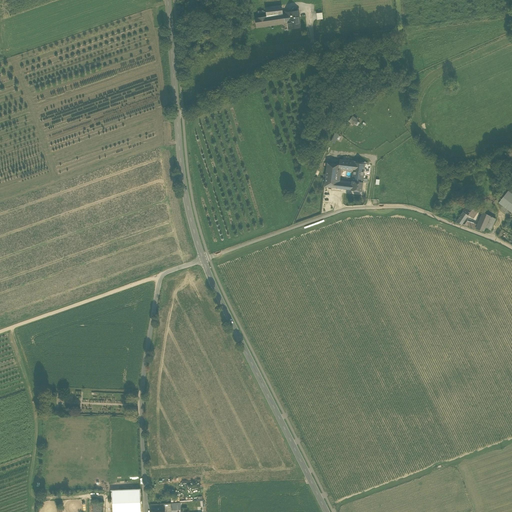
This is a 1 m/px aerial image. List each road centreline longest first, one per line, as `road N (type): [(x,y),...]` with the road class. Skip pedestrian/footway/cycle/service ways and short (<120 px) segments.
road 1 (unclassified): [(511,248),(408,206),(348,208),(203,259)]
road 2 (residential): [(203,259),(160,275),(140,405),(145,511)]
road 3 (tertiary): [(203,259),(326,511)]
road 4 (tertiary): [(168,0),(179,151),(203,259)]
road 5 (track): [(160,275),(0,331)]
